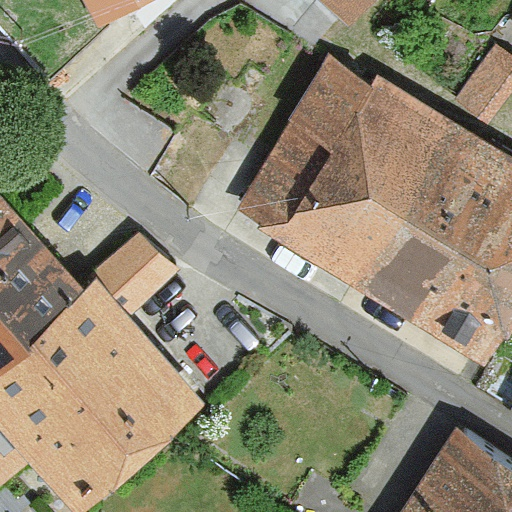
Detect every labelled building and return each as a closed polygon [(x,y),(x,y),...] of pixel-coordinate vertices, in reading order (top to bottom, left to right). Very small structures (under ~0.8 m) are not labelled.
[(87,0),(95,18),(129,0),(87,0)] [(333,0),(347,12),(357,0),(333,0)] [(492,112),(511,83),(511,42),(500,34),(460,90),(492,112)] [(263,222),(485,356),(511,310),(511,150),(376,69),(371,77),(330,52),(238,203),(265,219),(263,222)] [(0,357),(84,281),(0,188),(0,357)] [(0,478),(32,449),(80,502),(202,391),(126,309),(168,270),(135,234),(84,281),(0,357),(0,478)] [(511,511),(511,458),(460,423),(398,511),(511,511)]
